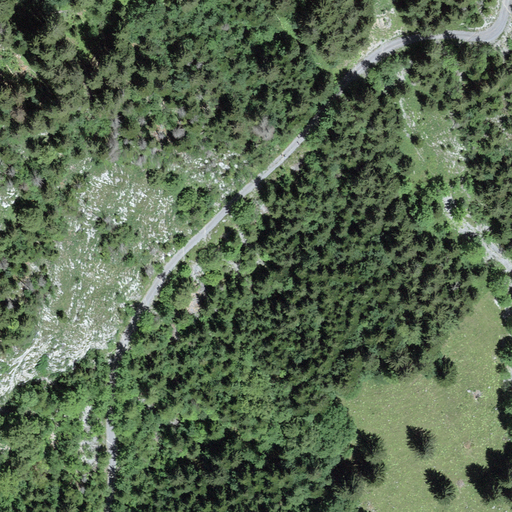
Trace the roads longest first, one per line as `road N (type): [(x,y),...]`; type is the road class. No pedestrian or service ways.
road 1 (track): [(111,384),(132,322),(168,266),(350,77),(399,40),(486,37),(505,0)]
road 2 (track): [(106,511),(111,384)]
